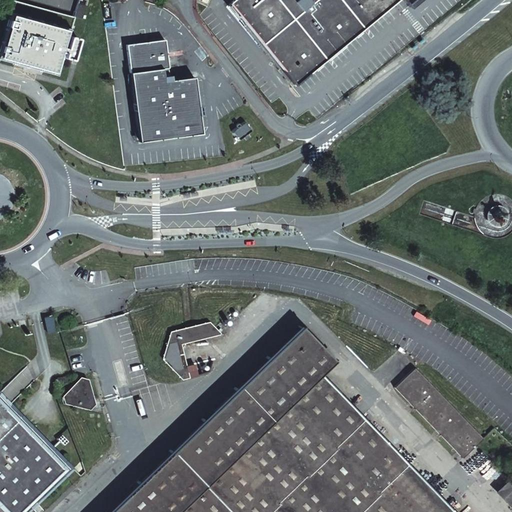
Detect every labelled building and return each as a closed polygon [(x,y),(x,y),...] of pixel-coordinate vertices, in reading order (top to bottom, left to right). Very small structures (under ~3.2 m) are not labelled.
[(405,0),(409,4),(412,0),(235,0),(230,5),(281,66),(278,69),(290,83),(391,0),(405,0)] [(2,56),(53,70),(58,50),(64,52),(63,57),(72,59),(77,39),(69,36),(74,17),(16,2),(12,16),(14,17),(12,21),(9,20),(7,26),(10,27),(5,46),(1,46),(0,51),(3,53),(2,56)] [(77,3),(74,17),(82,19),(82,17),(85,18),(86,16),(84,15),(86,6),(77,3)] [(202,133),(194,78),(164,81),(162,68),(168,67),(164,40),(127,45),(140,142),(202,133)] [(253,131),(246,121),(232,132),(239,142),(253,131)] [(208,323),(170,333),(163,360),(182,380),(197,376),(194,365),(182,368),(175,342),(182,340),(183,343),(219,334),(208,323)] [(301,329),(110,511),(451,511),(319,375),(333,362),(301,329)] [(414,369),(394,388),(462,459),(482,439),(414,369)] [(80,381),(65,398),(66,402),(88,407),(92,404),(85,382),(80,381)] [(0,398),(0,511),(23,511),(68,469),(0,398)] [(511,484),(508,481),(498,490),(511,504),(511,484)]
